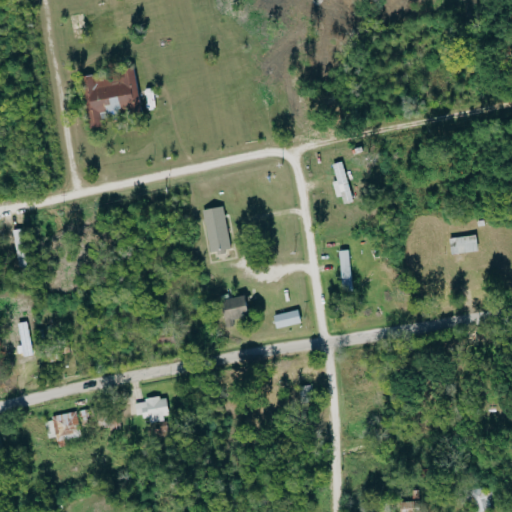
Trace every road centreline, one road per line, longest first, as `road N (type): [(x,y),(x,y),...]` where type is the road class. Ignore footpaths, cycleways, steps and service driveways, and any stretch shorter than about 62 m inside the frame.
road 1 (residential): [(511,102),(0,207)]
road 2 (tertiary): [(0,405),(511,309)]
road 3 (residential): [(332,511),(321,343),(285,151)]
road 4 (residential): [(73,192),(40,0)]
